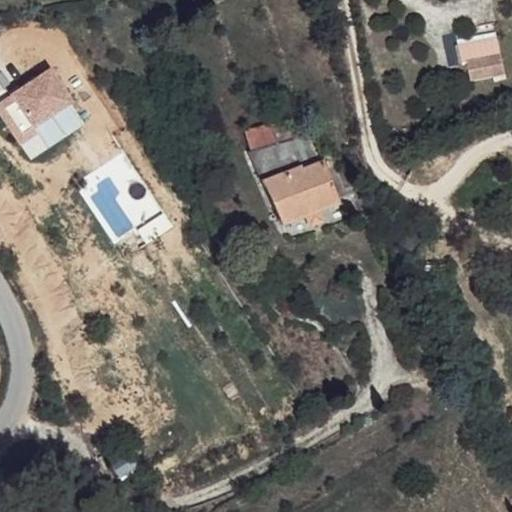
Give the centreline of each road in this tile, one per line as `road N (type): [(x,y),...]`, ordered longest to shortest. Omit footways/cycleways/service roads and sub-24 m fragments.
road 1 (track): [(511,241),(387,179),(362,120),(344,0)]
road 2 (unclassified): [(0,429),(25,383),(23,336),(0,293)]
